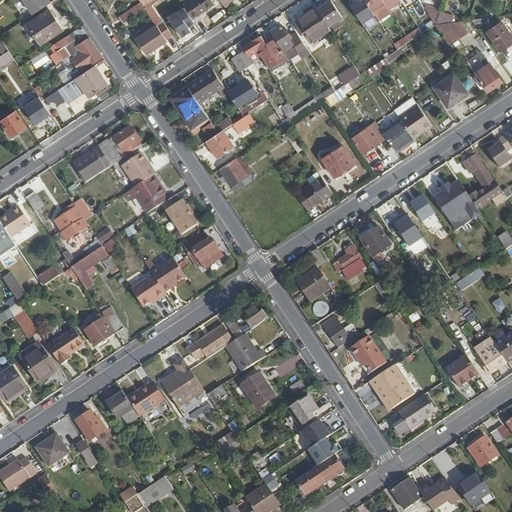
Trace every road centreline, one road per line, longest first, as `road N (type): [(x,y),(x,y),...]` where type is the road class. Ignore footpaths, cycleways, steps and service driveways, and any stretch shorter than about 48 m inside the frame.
road 1 (residential): [(0,446),(260,268)]
road 2 (residential): [(260,268),(511,103)]
road 3 (residential): [(392,467),(260,268)]
road 4 (residential): [(260,268),(141,91)]
road 5 (residential): [(0,186),(141,91)]
road 6 (residential): [(141,91),(278,0)]
road 7 (residential): [(511,388),(392,467)]
